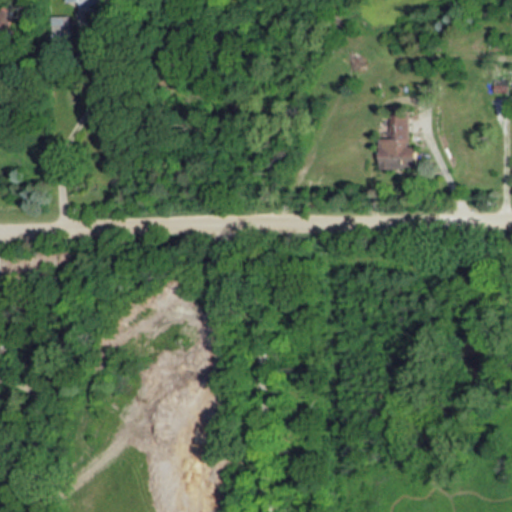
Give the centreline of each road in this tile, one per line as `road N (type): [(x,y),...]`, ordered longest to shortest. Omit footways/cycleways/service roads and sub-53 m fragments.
road 1 (residential): [(511,216),(248,220)]
road 2 (residential): [(248,220),(66,224)]
